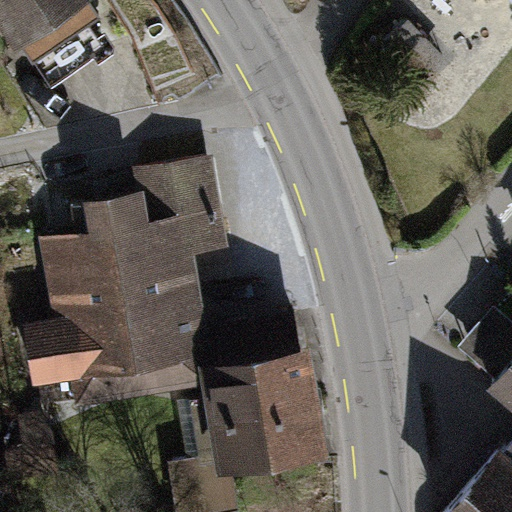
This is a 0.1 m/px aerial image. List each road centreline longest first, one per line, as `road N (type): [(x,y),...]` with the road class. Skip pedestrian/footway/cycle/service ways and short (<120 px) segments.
road 1 (tertiary): [(274,81),(329,211),(364,356)]
road 2 (residential): [(274,81),(204,113),(0,155)]
road 3 (residential): [(364,356),(511,200)]
road 4 (tertiary): [(364,356),(376,511)]
